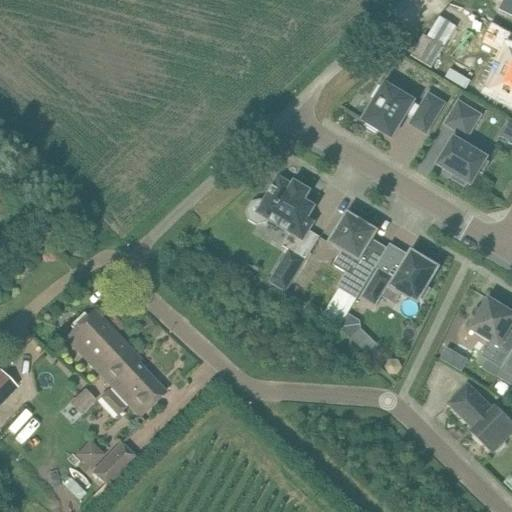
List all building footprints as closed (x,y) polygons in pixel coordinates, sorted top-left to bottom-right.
[(511,0),(504,0),(499,11),(511,17),(511,0)] [(511,34),(492,23),(481,44),(498,52),(491,65),(501,70),(490,92),(511,102),(511,34)] [(411,124),(426,134),(444,104),(429,95),(422,107),(414,103),(415,102),(386,84),(384,88),(379,85),(371,98),(376,101),(364,121),(367,123),(365,126),(378,134),(380,131),(392,138),(406,115),(414,120),(411,124)] [(487,160),(488,158),(462,143),(466,137),(468,138),(481,116),(459,102),(445,125),(459,133),(455,139),(454,138),(438,166),(454,175),(452,179),(465,187),(467,183),(471,186),(479,173),(483,175),(491,163),(487,160)] [(511,124),(509,123),(501,136),(511,142),(511,124)] [(286,293),(306,260),(296,253),(314,223),(308,219),(315,207),(304,201),(310,192),(295,182),(292,186),(279,177),(263,203),(261,201),(253,204),(248,211),(250,219),(258,224),(266,222),(268,219),(290,232),(289,234),(290,234),(283,246),(289,250),(269,283),(286,293)] [(357,299),(376,268),(361,259),(377,232),(348,214),(330,244),(342,251),(334,265),(346,273),(337,287),(357,299)] [(438,268),(412,253),(393,284),(390,282),(392,278),(379,270),(363,298),(375,305),(381,296),(395,304),(402,293),(417,303),(420,299),(424,302),(431,289),(427,287),(438,268)] [(502,369),(511,352),(511,341),(506,337),(511,327),(511,313),(488,299),(482,310),(478,309),(475,310),(474,313),(474,316),(476,319),(470,330),(490,342),(482,357),(488,360),(502,369)] [(65,337),(100,375),(129,348),(94,310),(65,337)] [(129,348),(100,375),(139,417),(165,393),(137,363),(140,360),(129,348)] [(446,348),(440,359),(451,366),(458,354),(446,348)] [(24,350),(9,366),(17,373),(32,357),(24,350)] [(511,385),(511,352),(502,369),(497,378),(511,387),(511,385)] [(488,360),(482,369),(497,378),(502,369),(488,360)] [(0,404),(16,388),(0,372),(0,404)] [(471,433),(493,454),(511,434),(511,422),(497,407),(494,410),(468,384),(448,404),(470,426),(472,424),(476,428),(471,433)] [(72,422),(95,401),(84,390),(61,410),(72,422)] [(135,458),(122,445),(121,444),(93,473),(107,487),(135,458)]
